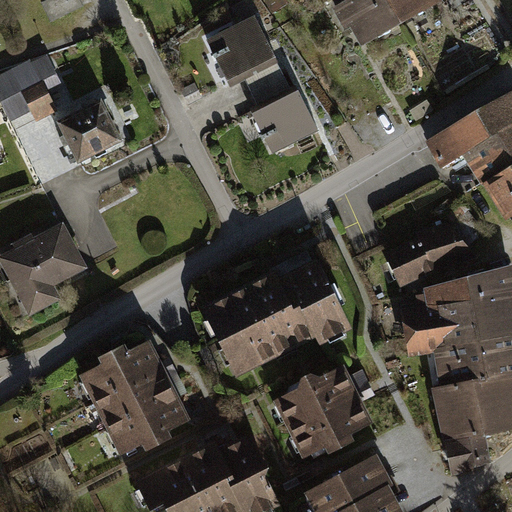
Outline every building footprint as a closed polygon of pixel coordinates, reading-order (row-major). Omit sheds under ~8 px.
[(85,7),(81,0),(49,0),(43,3),(52,21),(85,7)] [(347,0),(337,6),(329,10),(341,31),(349,27),(358,43),(436,2),(434,0),(347,0)] [(252,15),(202,40),(225,85),(240,78),(254,107),(240,114),(252,137),(260,133),(269,151),(318,127),(295,82),(288,86),(252,15)] [(47,53),(0,76),(0,95),(12,119),(30,110),(35,120),(57,109),(47,90),(62,82),(47,53)] [(446,166),(470,152),(486,180),(511,165),(511,94),(432,141),(446,166)] [(99,107),(59,125),(76,163),(116,145),(99,107)] [(511,165),(486,180),(509,219),(511,216),(511,165)] [(60,228),(5,256),(34,315),(57,303),(48,286),(81,270),(60,228)] [(398,289),(477,259),(465,230),(389,261),(398,289)] [(274,274),(206,308),(241,376),(315,339),(319,347),(352,331),(317,263),(278,282),(274,274)] [(511,434),(511,266),(424,292),(426,309),(399,313),(406,361),(434,357),(439,390),(430,391),(449,479),(488,469),(483,441),(511,434)] [(105,367),(85,378),(121,452),(146,440),(149,446),(168,437),(165,432),(184,422),(147,348),(130,356),(127,351),(103,363),(105,367)] [(339,370),(271,405),(301,464),(370,429),(339,370)] [(166,465),(139,478),(153,506),(163,501),(168,511),(274,511),(280,509),(247,444),(216,459),(211,447),(168,469),(166,465)] [(400,511),(369,458),(300,497),(308,511),(400,511)]
